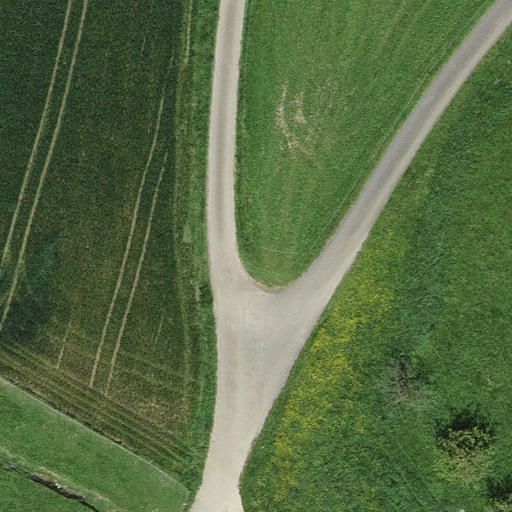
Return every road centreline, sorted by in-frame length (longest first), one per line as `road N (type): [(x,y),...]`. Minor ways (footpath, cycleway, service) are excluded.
road 1 (track): [(511,0),(367,184),(244,401)]
road 2 (track): [(244,401),(195,511)]
